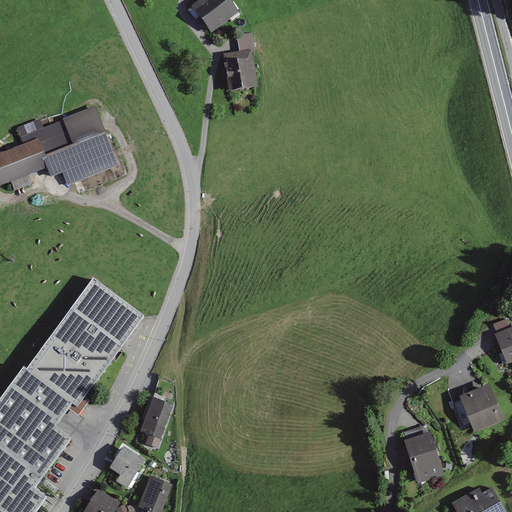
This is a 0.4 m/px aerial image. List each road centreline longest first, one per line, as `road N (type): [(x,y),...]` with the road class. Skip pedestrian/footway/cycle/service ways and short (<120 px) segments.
road 1 (tertiary): [(62,511),(139,383),(181,282),(194,227),(186,153),(114,0)]
road 2 (residential): [(383,511),(394,494),(392,419),(404,396),(485,341)]
road 3 (track): [(0,198),(55,188),(117,208),(191,251)]
road 4 (track): [(184,0),(187,26),(217,57),(191,178)]
road 5 (trunk): [(478,0),(511,133)]
